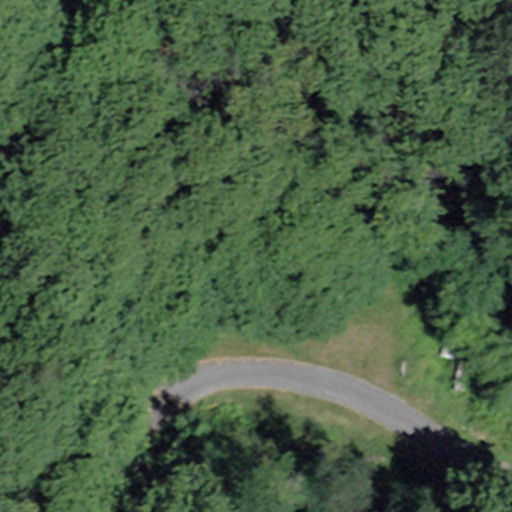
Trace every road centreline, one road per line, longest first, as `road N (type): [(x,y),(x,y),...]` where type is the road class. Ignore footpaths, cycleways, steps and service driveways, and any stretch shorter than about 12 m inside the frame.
road 1 (unclassified): [(511,480),(340,403),(218,374),(183,384),(155,407),(84,511)]
road 2 (unclassified): [(0,164),(15,105),(65,0)]
